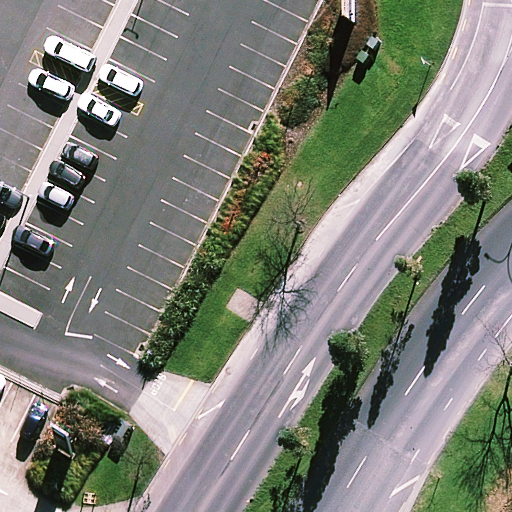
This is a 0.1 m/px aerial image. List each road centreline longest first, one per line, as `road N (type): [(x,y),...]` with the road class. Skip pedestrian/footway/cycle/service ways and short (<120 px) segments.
road 1 (secondary): [(199,511),(354,266),(486,97),(511,23)]
road 2 (secondary): [(511,254),(453,323),(333,511)]
